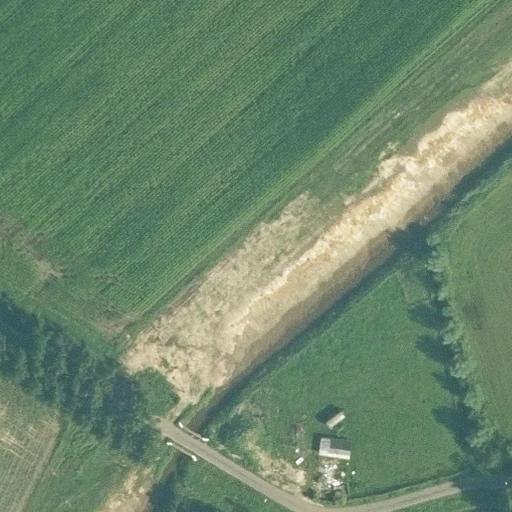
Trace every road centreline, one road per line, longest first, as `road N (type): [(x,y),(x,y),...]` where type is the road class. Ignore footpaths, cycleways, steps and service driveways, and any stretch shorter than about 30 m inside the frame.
road 1 (unclassified): [(320,511),(277,496),(0,322)]
road 2 (unclassified): [(511,497),(427,491),(342,511)]
